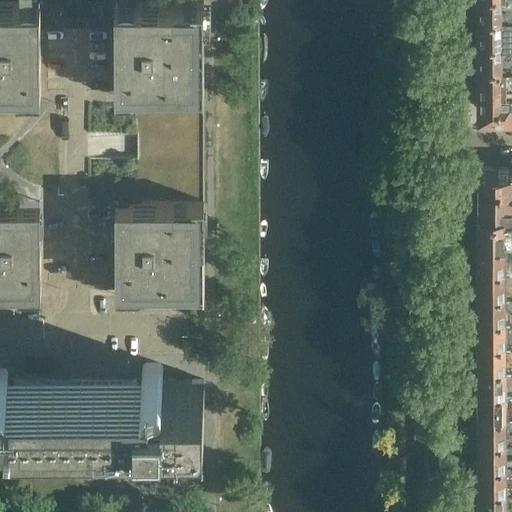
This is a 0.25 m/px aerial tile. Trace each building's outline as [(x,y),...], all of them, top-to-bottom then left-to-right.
[(41,91),(40,45),(40,2),(0,1),(0,91),(17,91),(17,98),(41,98),(41,91)] [(204,91),(204,25),(211,25),(211,1),(115,2),(115,21),(115,45),(115,90),(115,97),(139,97),(139,90),(195,90),(195,95),(203,95),(203,91),(204,91)] [(511,29),(511,5),(479,6),(479,17),(477,20),(477,25),(479,27),(479,30),(511,29)] [(511,29),(479,30),(479,42),(477,44),(477,50),(479,52),(479,54),(511,54),(511,29)] [(511,107),(511,54),(479,54),(479,68),(477,71),(477,76),(479,78),(479,80),(511,79),(511,88),(499,89),(499,108),(511,107)] [(499,108),(499,89),(511,88),(511,79),(479,80),(479,82),(477,84),(477,89),(479,91),(479,108),(499,108)] [(511,167),(479,168),(479,209),(477,211),(477,217),(480,219),(480,229),(511,228),(511,167)] [(41,297),(41,248),(41,201),(0,201),(0,290),(17,290),(17,297),(41,297)] [(204,294),(204,220),(206,220),(206,219),(207,218),(207,216),(207,214),(207,212),(207,211),(207,209),(207,207),(206,206),(206,205),(204,205),(204,201),(115,201),(115,207),(116,290),(195,290),(195,294),(204,294)] [(511,253),(511,228),(480,229),(480,233),(477,236),(477,241),(480,244),(480,253),(511,253)] [(511,277),(511,253),(480,253),(480,258),(477,260),(477,266),(480,268),(480,278),(511,277)] [(511,302),(511,277),(480,278),(480,282),(477,285),(477,290),(480,293),(480,302),(511,302)] [(511,326),(511,302),(480,302),(480,307),(478,309),(478,315),(480,317),(480,327),(511,326)] [(511,351),(511,326),(480,327),(480,331),(478,334),(478,339),(480,342),(480,351),(511,351)] [(511,375),(511,351),(480,351),(480,356),(478,358),(478,364),(480,366),(480,376),(511,375)] [(205,412),(205,380),(192,380),(192,379),(163,379),(163,384),(150,384),(150,375),(158,375),(159,374),(161,373),(162,373),(162,372),(163,371),(163,370),(163,368),(163,367),(162,366),(162,365),(161,364),(159,363),(158,363),(147,363),(146,364),(145,364),(144,365),(144,366),(143,367),(143,368),(142,384),(137,384),(137,380),(68,380),(68,413),(150,413),(150,424),(139,425),(140,454),(166,455),(166,425),(157,424),(157,413),(192,413),(192,412),(205,412)] [(68,413),(68,380),(8,380),(8,374),(8,372),(7,371),(7,370),(6,370),(4,369),(3,369),(2,369),(1,369),(0,369),(0,388),(0,389),(2,390),(14,390),(14,402),(8,402),(8,408),(14,408),(14,413),(68,413)] [(511,399),(511,375),(480,376),(480,380),(478,383),(478,388),(480,391),(480,400),(511,399)] [(511,424),(511,399),(480,400),(480,405),(478,407),(478,413),(480,415),(480,424),(511,424)] [(511,448),(511,424),(480,424),(480,429),(478,432),(478,437),(480,440),(480,449),(511,448)] [(511,473),(511,448),(480,449),(480,453),(478,455),(478,460),(480,463),(480,473),(511,473)] [(511,497),(511,473),(480,473),(480,477),(478,479),(478,485),(480,487),(480,498),(511,497)] [(511,511),(511,497),(480,498),(480,502),(478,504),(478,509),(480,511),(511,511)]
